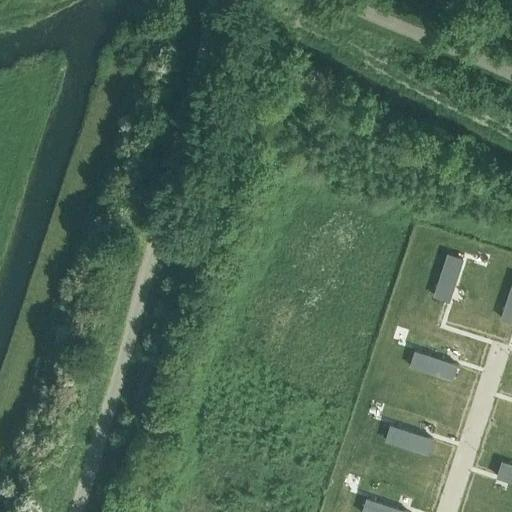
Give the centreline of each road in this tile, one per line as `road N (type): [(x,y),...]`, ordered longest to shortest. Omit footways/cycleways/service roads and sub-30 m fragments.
road 1 (unclassified): [(74,511),(215,0)]
road 2 (residential): [(498,349),(446,511)]
